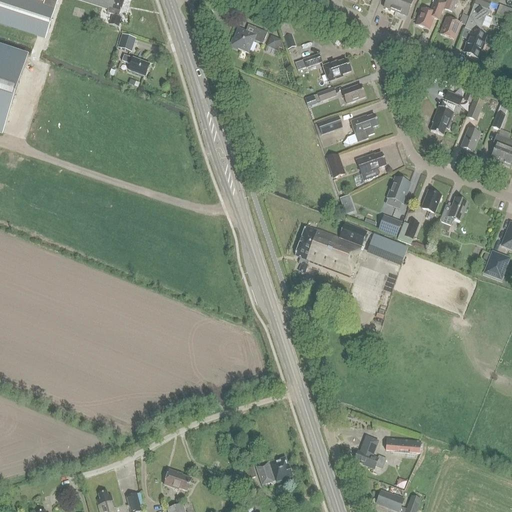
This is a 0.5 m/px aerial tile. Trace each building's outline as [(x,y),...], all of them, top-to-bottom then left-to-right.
[(44,0),(44,4),(31,0),(0,0),(0,23),(45,38),(55,8),(54,7),(56,0),(74,0),(107,10),(106,14),(112,15),(109,25),(118,28),(121,18),(118,17),(123,0),(44,0)] [(386,0),(384,8),(395,13),(400,0),(386,0)] [(413,0),(400,0),(395,13),(406,17),(413,0)] [(434,0),(430,13),(422,10),(416,26),(429,31),(433,19),(438,21),(445,4),(435,0),(434,0)] [(452,13),(456,2),(451,0),(447,0),(444,10),(452,13)] [(480,0),(476,0),(474,5),(488,11),(491,4),(480,0)] [(486,38),(479,35),(488,11),(474,5),(464,30),(471,32),(463,53),(466,55),(466,56),(470,57),(470,56),(478,59),(481,51),(482,52),(484,45),(484,44),(486,38)] [(453,41),(459,24),(446,19),(440,36),(453,41)] [(248,54),(253,41),(262,45),(267,34),(254,28),(252,35),(238,29),(233,40),(232,39),(229,47),(237,51),(238,49),(248,54)] [(494,28),(491,34),(498,37),(500,31),(494,28)] [(283,38),(287,51),(295,48),(291,35),(283,38)] [(132,53),(136,40),(121,36),(117,49),(132,53)] [(266,47),(277,52),(278,48),(280,43),(281,41),(270,37),(266,47)] [(0,48),(0,131),(2,133),(27,58),(0,48)] [(306,69),(322,63),(319,55),(303,61),(306,69)] [(124,56),(122,62),(131,65),(128,72),(145,77),(149,65),(124,56)] [(337,62),(322,67),(328,83),(343,77),(342,76),(351,73),(346,61),(338,64),(337,62)] [(347,105),(365,98),(360,86),(342,92),(347,105)] [(317,95),(320,102),(335,97),(332,90),(317,95)] [(462,99),(448,93),(445,100),(459,106),(462,99)] [(470,103),(473,98),(466,95),(463,100),(470,103)] [(484,103),(474,100),(467,118),(476,122),(484,103)] [(434,119),(435,120),(430,132),(442,137),(445,129),(447,130),(453,113),(439,107),(434,119)] [(493,129),(499,131),(505,116),(499,113),(493,129)] [(366,117),(350,122),(357,143),(368,140),(367,137),(375,135),(372,129),(378,126),(374,116),(366,118),(366,117)] [(341,126),(338,117),(317,124),(321,136),(333,131),(332,129),(341,126)] [(473,153),(480,135),(468,130),(461,148),(473,153)] [(490,160),(500,164),(509,142),(496,136),(492,146),(495,147),(490,160)] [(511,142),(509,142),(500,164),(511,168),(511,164),(511,142)] [(379,170),(378,169),(386,166),(381,154),(369,158),(368,157),(356,161),(363,182),(378,177),(379,174),(378,171),(379,170)] [(345,175),(338,155),(326,160),(333,180),(345,175)] [(394,208),(400,211),(409,184),(396,179),(393,186),(392,186),(389,193),(390,193),(388,200),(396,203),(394,208)] [(441,197),(428,192),(421,209),(434,215),(441,197)] [(439,222),(440,223),(438,228),(448,232),(450,227),(451,227),(453,220),(460,223),(468,204),(455,199),(451,208),(446,206),(439,222)] [(402,224),(383,217),(378,231),(396,238),(402,224)] [(404,237),(413,240),(419,224),(410,221),(404,237)] [(344,225),(339,238),(361,246),(366,233),(344,225)] [(503,246),(511,249),(511,225),(503,246)] [(298,264),(302,265),(307,267),(308,263),(350,279),(361,248),(315,230),(315,231),(306,228),(294,256),(300,259),(298,264)] [(369,254),(403,266),(410,247),(376,235),(369,254)] [(492,254),(485,273),(500,279),(507,260),(492,254)] [(362,466),(373,470),(374,467),(382,471),(386,460),(378,457),(378,458),(372,456),(378,442),(366,438),(360,453),(358,453),(354,462),(363,465),(362,466)] [(419,456),(421,442),(387,439),(385,452),(398,454),(398,451),(409,453),(409,455),(419,456)] [(276,480),(277,482),(293,475),(291,470),(290,470),(288,466),(287,467),(285,459),(275,462),(275,461),(269,463),(256,468),(263,485),(276,480)] [(244,481),(256,478),(253,468),(246,470),(247,472),(244,473),(244,474),(235,470),(232,476),(244,481)] [(174,488),(187,492),(191,480),(178,475),(178,474),(169,471),(164,486),(173,489),(174,488)] [(107,496),(106,492),(98,495),(100,499),(96,500),(99,511),(115,511),(111,495),(107,496)] [(394,498),(381,493),(376,505),(395,511),(416,511),(420,501),(411,497),(406,510),(401,508),(403,500),(394,497),(394,498)] [(136,494),(126,498),(130,511),(141,511),(142,511),(136,494)]
